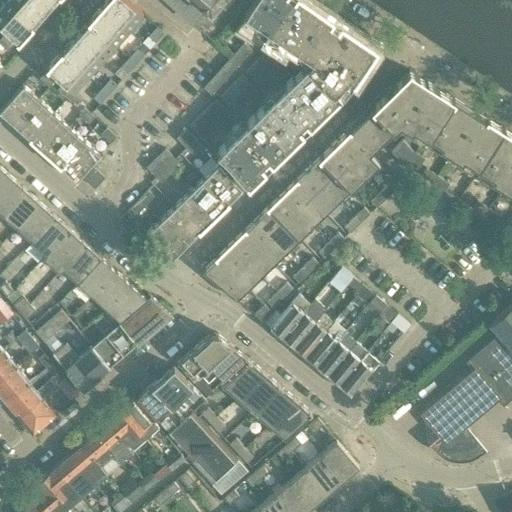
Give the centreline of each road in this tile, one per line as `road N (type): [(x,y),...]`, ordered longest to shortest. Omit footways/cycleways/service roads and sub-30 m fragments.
road 1 (residential): [(401,48),(169,280)]
road 2 (residential): [(399,460),(211,302)]
road 3 (residential): [(28,456),(211,302)]
road 4 (residential): [(169,280),(0,133)]
road 5 (residential): [(511,117),(401,48)]
